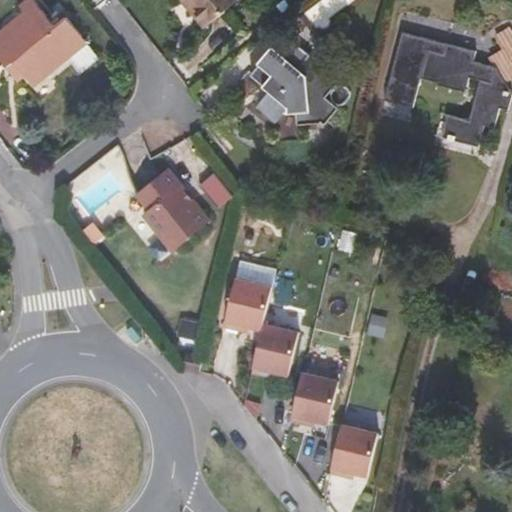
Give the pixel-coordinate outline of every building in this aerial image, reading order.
[(23,13),(36,3),(34,0),(24,0),(17,6),(23,13)] [(237,0),(190,0),(193,3),(188,7),(205,27),(237,0)] [(68,58),(87,42),(66,16),(55,26),(36,3),(23,13),(0,31),(0,56),(8,65),(14,60),(35,85),(68,58)] [(511,77),(511,61),(511,60),(511,59),(511,29),(497,37),(505,51),(492,59),(497,67),(474,61),(476,51),(420,36),(402,104),(414,107),(421,79),(466,91),(470,77),(480,79),(470,120),(448,114),(443,137),(479,146),(485,124),(495,127),(500,107),(509,109),(511,97),(511,92),(506,82),(511,77)] [(420,36),(402,32),(385,99),(402,104),(420,36)] [(324,97),(336,82),(321,69),(317,73),(311,80),(298,70),(304,62),(312,53),(308,50),(309,49),(302,43),(301,44),(298,41),(290,51),(284,57),(272,48),(258,65),(250,74),(270,90),(258,104),(278,120),(285,112),(298,111),(298,123),(319,121),(321,120),(324,123),(337,108),(324,97)] [(87,42),(68,58),(81,74),(100,58),(87,42)] [(317,73),(304,62),(298,70),(311,80),(317,73)] [(175,250),(210,221),(193,199),(191,201),(179,186),(181,185),(168,168),(137,193),(149,209),(143,214),(159,235),(161,233),(175,250)] [(216,171),(202,183),(220,206),(234,194),(216,171)] [(193,199),(181,185),(179,186),(191,201),(193,199)] [(273,287),(236,278),(225,326),(240,330),(242,324),(263,329),(264,324),(273,287)] [(181,318),(177,336),(198,341),(201,322),(181,318)] [(300,333),(264,324),(263,329),(252,372),(268,376),(269,370),(290,375),(300,333)] [(135,342),(141,338),(130,325),(124,329),(135,342)] [(342,389),(306,382),(296,431),(312,434),(313,428),(334,432),(342,389)] [(382,442),(345,435),(335,483),(351,487),(352,481),(373,485),(382,442)]
